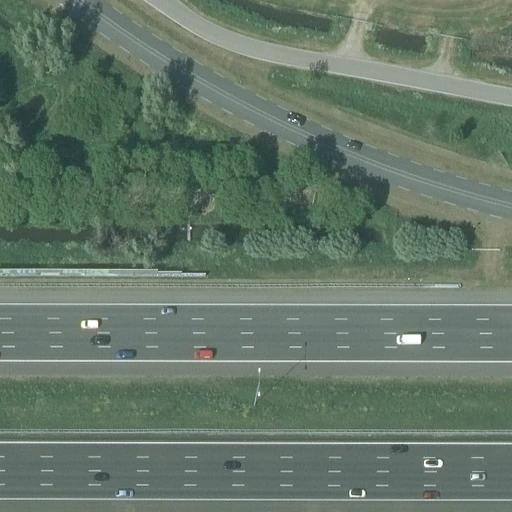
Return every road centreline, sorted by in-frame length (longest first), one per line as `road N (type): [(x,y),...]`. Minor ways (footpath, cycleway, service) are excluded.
road 1 (motorway): [(511,335),(0,338)]
road 2 (motorway): [(0,471),(511,473)]
road 3 (secondary): [(75,0),(245,107),(353,157),(511,208)]
road 4 (unclassified): [(0,198),(303,196)]
